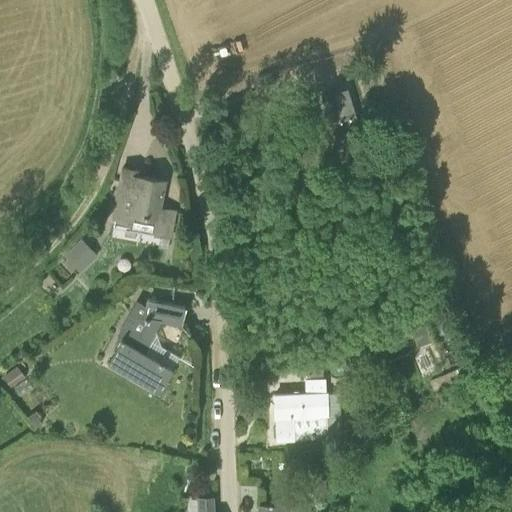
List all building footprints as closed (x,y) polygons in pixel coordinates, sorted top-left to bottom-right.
[(260,86),(274,82),(271,72),(257,76),(260,86)] [(331,128),(357,120),(347,87),(321,95),(331,128)] [(169,236),(174,210),(159,207),(164,179),(139,175),(140,170),(122,166),(113,217),(155,225),(153,233),(169,236)] [(80,272),(98,255),(82,239),(66,257),(80,272)] [(180,323),(184,303),(148,297),(145,315),(133,308),(137,303),(136,302),(119,330),(124,333),(122,337),(121,336),(119,339),(121,339),(108,361),(158,390),(178,356),(150,340),(159,319),(180,323)] [(424,320),(413,324),(420,343),(431,339),(424,320)] [(309,361),(308,373),(323,375),(324,363),(309,361)] [(2,377),(11,387),(26,377),(17,366),(2,377)] [(324,389),(323,375),(304,377),(306,391),(274,394),(276,416),(277,416),(279,438),(330,433),(326,389),(324,389)] [(35,412),(26,419),(34,429),(40,424),(36,419),(39,417),(35,412)] [(317,498),(327,500),(330,484),(320,482),(317,498)] [(213,511),(212,496),(197,497),(198,511),(213,511)]
